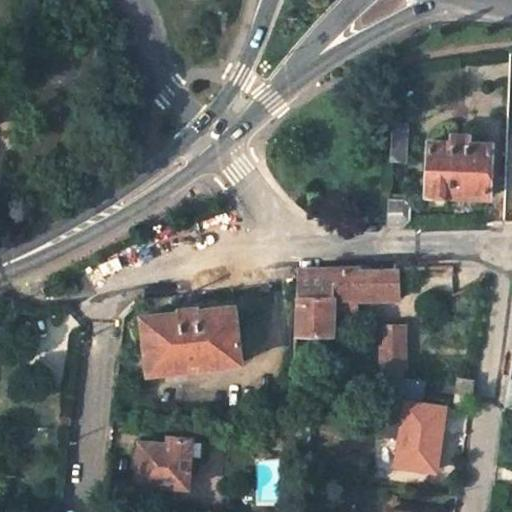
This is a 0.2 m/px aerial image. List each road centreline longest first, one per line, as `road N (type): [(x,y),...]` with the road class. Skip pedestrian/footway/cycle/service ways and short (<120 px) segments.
road 1 (residential): [(502,244),(468,511)]
road 2 (secondary): [(211,136),(102,219),(0,263)]
road 3 (residential): [(101,302),(183,264),(309,247)]
road 4 (residential): [(101,302),(80,511)]
road 5 (residential): [(309,247),(502,244)]
road 6 (secondary): [(307,63),(447,0)]
road 7 (secondary): [(270,0),(211,136)]
road 8 (residential): [(211,136),(309,247)]
road 9 (secondary): [(211,136),(307,63)]
